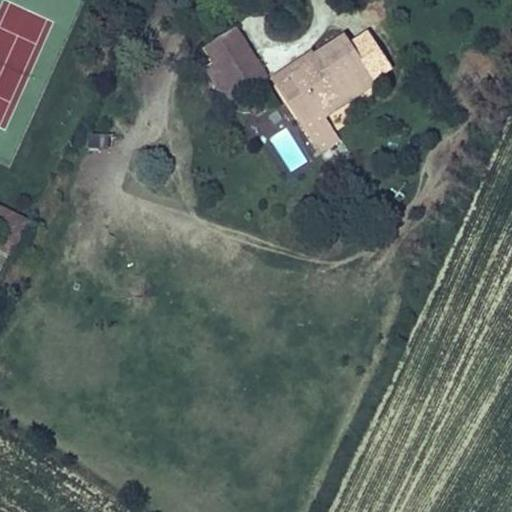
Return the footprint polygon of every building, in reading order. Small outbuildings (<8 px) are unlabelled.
[(238,96),(220,68),(249,49),(234,25),(204,45),(215,63),(206,69),(228,103),(238,96)] [(318,109),(324,118),(378,84),(346,33),(313,54),(311,51),(286,67),(296,82),(281,91),(299,121),(318,109)] [(238,96),(268,77),(249,49),(220,68),(238,96)] [(281,91),(296,82),(286,67),(271,76),(281,91)] [(320,154),(339,142),(324,118),(318,109),(299,121),(320,154)] [(0,242),(0,249),(15,256),(33,220),(0,204),(0,224),(7,228),(0,242)]
